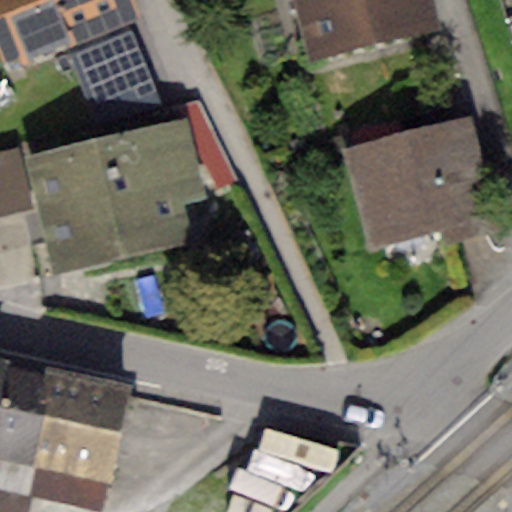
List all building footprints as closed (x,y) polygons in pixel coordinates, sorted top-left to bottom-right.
[(135,0),(0,0),(0,47),(10,72),(143,20),(135,0)] [(185,0),(190,11),(226,0),(185,0)] [(430,0),(293,0),(307,58),(437,28),(430,0)] [(188,122),(25,159),(37,210),(52,278),(193,246),(183,201),(205,196),(188,122)] [(470,122),(341,154),(364,244),(439,225),(444,244),(496,232),(470,122)] [(0,219),(37,210),(25,159),(22,145),(0,150),(0,219)] [(129,385),(0,360),(0,489),(104,510),(129,385)] [(244,490),(294,505),(307,460),(336,469),(344,444),(266,421),(244,490)]
